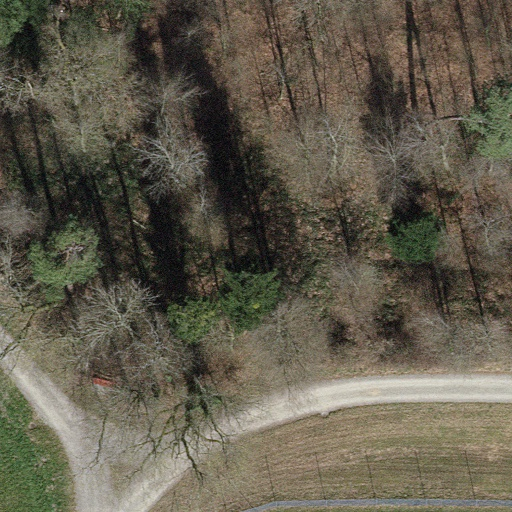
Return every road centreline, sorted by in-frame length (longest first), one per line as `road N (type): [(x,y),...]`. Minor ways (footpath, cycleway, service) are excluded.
road 1 (track): [(511,399),(328,393),(142,488),(124,511)]
road 2 (track): [(142,488),(0,342)]
